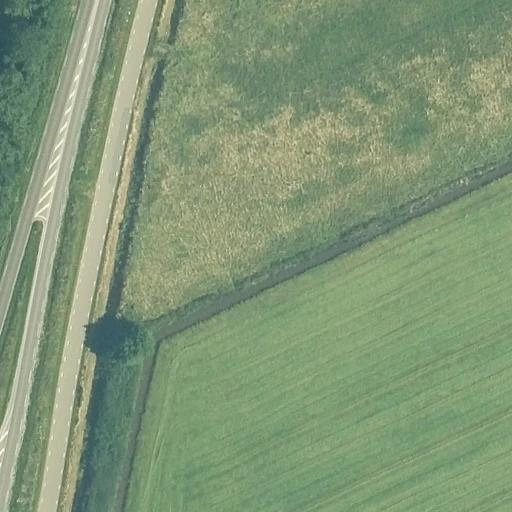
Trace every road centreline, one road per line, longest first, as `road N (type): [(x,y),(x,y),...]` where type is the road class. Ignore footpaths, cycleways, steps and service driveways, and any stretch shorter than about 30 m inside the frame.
road 1 (unclassified): [(45,511),(115,132),(148,0)]
road 2 (primary): [(0,487),(76,78)]
road 3 (primary): [(76,78),(0,311)]
